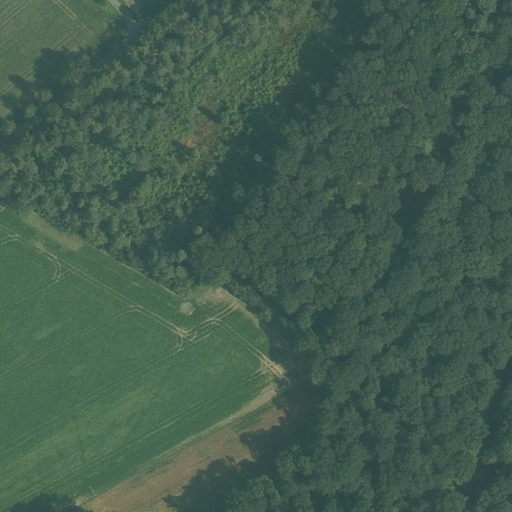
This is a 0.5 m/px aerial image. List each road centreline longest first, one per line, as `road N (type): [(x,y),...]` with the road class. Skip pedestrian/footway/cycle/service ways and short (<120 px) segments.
road 1 (tertiary): [(0,149),(180,0)]
road 2 (track): [(456,511),(511,357)]
